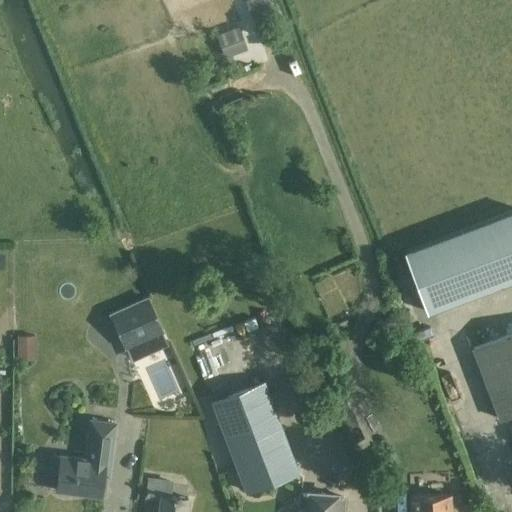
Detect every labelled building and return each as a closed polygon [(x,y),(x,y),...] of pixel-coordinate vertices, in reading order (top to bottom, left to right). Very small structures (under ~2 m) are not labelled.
[(246,0),(252,17),(276,9),(272,0),(246,0)] [(427,312),(511,279),(511,210),(404,251),(427,312)] [(147,295),(109,312),(124,349),(127,348),(132,360),(167,344),(162,332),(164,331),(147,295)] [(511,331),(471,347),(499,420),(511,414),(511,331)] [(23,333),(23,357),(41,357),(40,333),(23,333)] [(210,388),(214,398),(210,400),(245,493),(300,472),(265,379),(225,394),(222,384),(210,388)] [(351,408),(333,416),(346,445),(364,437),(351,408)] [(105,462),(111,463),(117,422),(88,418),(83,457),(61,454),(60,455),(49,453),(47,472),(58,473),(56,489),(75,492),(75,488),(101,491),(105,462)] [(146,442),(144,456),(166,459),(169,446),(146,442)] [(144,497),(159,499),(157,511),(186,511),(189,496),(171,494),(173,479),(147,475),(144,497)] [(342,511),(343,496),(338,495),(338,494),(308,492),(308,493),(300,493),(300,494),(299,494),(298,508),(302,508),(301,511),(342,511)] [(452,511),(451,494),(410,496),(410,511),(452,511)]
